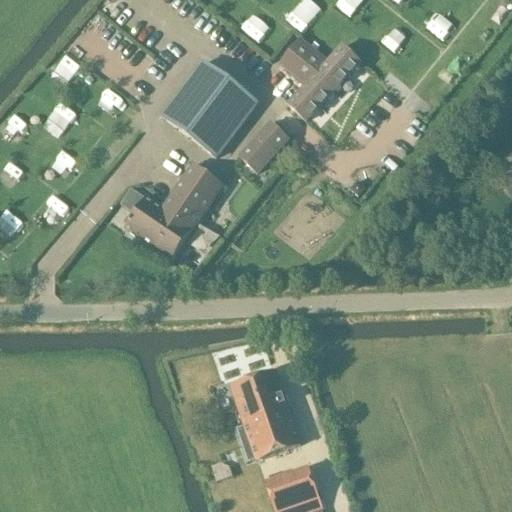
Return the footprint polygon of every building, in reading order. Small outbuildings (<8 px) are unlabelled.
[(340,0),(337,9),(356,18),(363,0),(340,0)] [(448,0),(462,13),(475,1),(474,0),(448,0)] [(302,33),(315,19),(300,6),(287,20),(302,33)] [(490,13),(480,28),(495,39),(506,24),(490,13)] [(242,37),(260,42),(264,31),(246,25),(242,37)] [(280,66),(306,87),(328,63),(300,40),(280,66)] [(114,47),(110,56),(127,62),(130,53),(114,47)] [(306,87),(287,108),(305,125),(361,65),(342,48),(328,63),(306,87)] [(53,73),(69,86),(82,70),(66,57),(53,73)] [(259,106),(204,65),(163,120),(218,161),(259,106)] [(112,91),(101,107),(117,118),(129,102),(112,91)] [(58,105),(50,123),(70,132),(78,113),(58,105)] [(14,115),(1,131),(18,145),(31,129),(14,115)] [(290,143),(270,125),(238,160),(258,178),(290,143)] [(109,169),(120,155),(108,145),(97,159),(109,169)] [(60,154),(56,163),(74,170),(78,162),(60,154)] [(8,163),(2,171),(20,183),(26,175),(8,163)] [(156,247),(153,251),(171,264),(224,188),(194,167),(163,212),(172,218),(153,245),(156,247)] [(358,200),(366,192),(358,184),(350,192),(358,200)] [(172,218),(163,212),(147,200),(125,232),(153,251),(156,247),(153,245),(172,218)] [(0,222),(0,230),(12,240),(24,224),(8,212),(0,222)] [(274,374),(231,389),(250,445),(245,447),(250,462),(256,460),(257,463),(300,448),(274,374)] [(273,511),(322,511),(308,470),(264,485),(273,511)]
